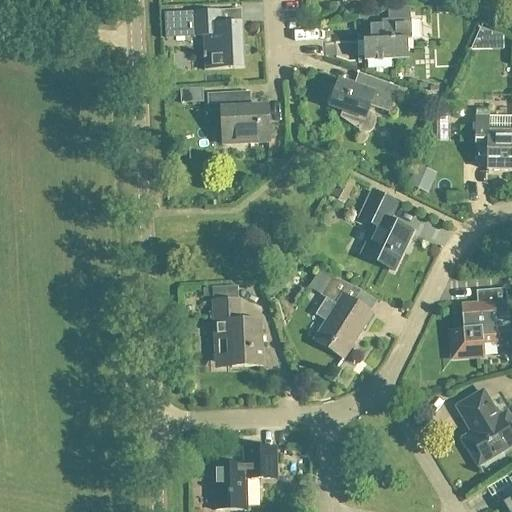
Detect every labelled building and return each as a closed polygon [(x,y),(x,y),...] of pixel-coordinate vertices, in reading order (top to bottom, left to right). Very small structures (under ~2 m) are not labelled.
[(411,19),(410,9),(389,11),(390,25),(370,26),(370,41),(365,41),(366,61),(410,59),(410,51),(413,50),(411,19)] [(223,12),(165,14),(166,39),(205,37),(206,72),(244,70),(242,24),(223,25),(223,12)] [(370,112),(371,106),(392,113),(401,88),(365,76),(361,89),(340,82),(332,107),(344,111),(342,118),(361,132),(361,133),(362,134),(363,132),(367,134),(371,133),(374,130),(377,122),(376,118),(373,114),(370,112)] [(204,103),(203,89),(193,89),(194,103),(204,103)] [(207,95),(208,112),(221,111),(222,145),(269,143),(268,108),(237,110),(236,94),(207,95)] [(426,94),(418,101),(429,114),(437,107),(426,94)] [(476,110),(476,142),(475,162),(488,162),(488,170),(511,170),(511,116),(489,116),(489,110),(476,110)] [(408,184),(428,193),(437,174),(417,165),(408,184)] [(346,203),(356,184),(340,176),(330,195),(346,203)] [(376,226),(362,255),(394,271),(413,232),(390,221),(398,204),(374,192),(361,219),(376,226)] [(466,194),(447,194),(447,204),(466,204),(466,194)] [(319,270),(309,288),(321,295),(326,298),(317,313),(315,315),(326,322),(315,338),(345,358),(372,316),(353,304),(362,290),(332,276),(332,278),(319,270)] [(284,271),(261,287),(266,298),(276,293),(276,294),(292,282),(284,271)] [(240,300),(238,300),(237,287),(212,288),(213,301),(214,346),(231,345),(232,367),(263,366),(261,321),(241,322),(240,300)] [(509,318),(507,289),(477,291),(478,305),(463,306),(465,330),(452,330),(454,357),(485,355),(484,343),(496,342),(495,319),(509,318)] [(478,465),(511,444),(511,420),(507,412),(499,417),(483,391),(457,407),(473,433),(463,439),(478,465)] [(275,448),(260,449),(243,449),(243,465),(212,465),(213,511),(245,511),(245,480),(261,480),(275,480),(275,448)] [(507,511),(511,511),(511,476),(510,478),(511,481),(511,495),(502,502),(507,511)]
